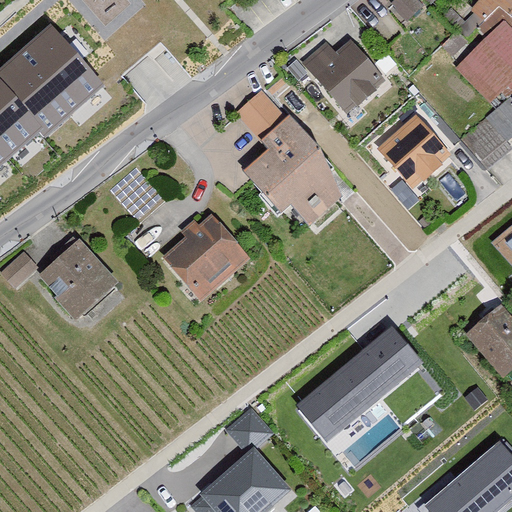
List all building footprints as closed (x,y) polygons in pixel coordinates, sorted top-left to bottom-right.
[(421,4),(416,0),(392,0),(387,5),(406,21),(421,4)] [(511,0),(476,0),(469,11),(485,23),(496,8),(511,19),(511,0)] [(51,21),(0,67),(0,78),(41,123),(49,129),(104,79),(51,21)] [(511,86),(511,32),(501,22),(454,68),(492,106),(511,86)] [(383,82),(339,31),(300,65),(344,116),(383,82)] [(0,160),(41,123),(0,78),(0,160)] [(281,121),(255,92),(230,114),(258,143),(281,121)] [(487,163),(511,143),(511,96),(464,134),(487,163)] [(414,114),(375,149),(407,186),(447,152),(414,114)] [(287,115),(281,121),(258,143),(263,149),(240,171),(278,210),(283,204),(312,234),(358,189),(287,115)] [(246,255),(209,216),(198,226),(191,218),(177,231),(184,239),(163,260),(199,298),(246,255)] [(511,223),(493,240),(511,261),(511,223)] [(80,247),(38,282),(73,324),(115,289),(80,247)] [(26,251),(3,271),(16,286),(39,267),(26,251)] [(511,372),(511,324),(493,305),(466,331),(508,376),(511,372)] [(388,326),(292,401),(325,443),(380,400),(398,424),(440,391),(388,326)] [(497,511),(511,499),(511,453),(501,441),(426,506),(431,511),(497,511)] [(254,445),(187,500),(196,511),(261,511),(290,488),(254,445)]
